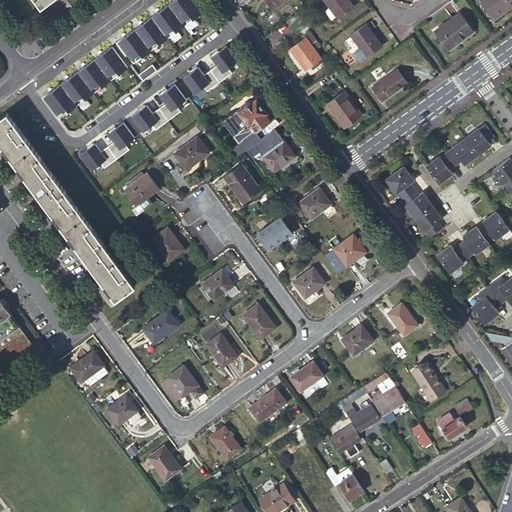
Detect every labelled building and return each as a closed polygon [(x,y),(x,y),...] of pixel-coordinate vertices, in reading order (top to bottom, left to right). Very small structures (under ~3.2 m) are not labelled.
[(203,6),(198,0),(178,0),(175,3),(187,18),(203,6)] [(266,0),(274,10),(287,0),(266,0)] [(326,0),(340,18),(355,7),(349,0),(326,0)] [(511,0),(484,0),(497,18),(511,7),(511,0)] [(186,19),(174,5),(159,16),(172,30),(186,19)] [(450,49),(474,32),(461,13),(437,31),(450,49)] [(170,31),(158,17),(144,28),(156,42),(170,31)] [(367,24),(372,30),(377,26),(373,20),(367,24)] [(368,56),(383,45),(372,30),(367,24),(352,35),(368,56)] [(155,43),(142,29),(127,41),(140,55),(155,43)] [(307,70),(322,59),(315,50),(321,45),(310,31),(304,36),(307,39),(292,50),(307,70)] [(209,55),(223,72),(238,60),(224,43),(209,55)] [(129,63),(116,48),(102,61),(114,75),(129,63)] [(113,76),(101,61),(85,73),(98,88),(113,76)] [(182,77),(193,93),(211,81),(199,65),(182,77)] [(384,100),(409,82),(400,70),(375,88),(384,100)] [(96,89),(84,74),(69,86),(81,101),(96,89)] [(160,90),(167,108),(185,101),(178,82),(160,90)] [(80,102),(68,87),(52,98),(64,114),(80,102)] [(346,127),(363,114),(346,92),(329,104),(346,127)] [(258,142),(261,139),(257,132),(266,126),(265,125),(273,119),(257,98),(252,102),(251,101),(250,101),(249,101),(248,101),(247,102),(246,102),(246,104),(246,105),(224,121),(239,143),(231,149),(237,157),(246,150),(258,142)] [(148,102),(130,114),(141,131),(159,119),(148,102)] [(7,112),(0,117),(0,142),(116,299),(135,285),(7,112)] [(121,147),(135,135),(122,119),(107,132),(121,147)] [(479,128),(466,137),(478,154),(491,145),(488,141),(494,136),(485,124),(479,128)] [(90,169),(107,157),(101,149),(113,140),(106,131),(78,152),(90,169)] [(211,154),(198,137),(175,153),(189,171),(211,154)] [(453,148),(447,152),(456,164),(462,160),(465,164),(478,154),(466,137),(452,147),(453,148)] [(296,155),(284,140),(266,153),(277,169),(296,155)] [(258,142),(246,150),(251,156),(262,148),(258,142)] [(440,155),(426,165),(439,183),(453,173),(450,169),(456,164),(447,152),(441,156),(440,155)] [(511,159),(510,157),(492,170),(503,184),(504,183),(508,188),(511,185),(511,159)] [(262,189),(243,164),(225,177),(244,202),(262,189)] [(403,165),(386,178),(396,192),(398,191),(402,197),(414,188),(410,182),(413,179),(403,165)] [(148,173),(144,176),(128,187),(125,190),(135,202),(137,205),(147,198),(159,188),(148,173)] [(128,187),(144,176),(142,173),(127,185),(128,187)] [(331,203),(319,188),(301,201),(312,215),(313,217),(331,203)] [(414,188),(402,197),(406,203),(405,204),(415,217),(432,205),(422,191),(418,194),(414,188)] [(152,204),(147,198),(137,205),(135,202),(131,205),(138,215),(152,204)] [(301,201),(298,203),(309,217),(312,215),(301,201)] [(432,205),(415,217),(425,231),(426,230),(430,236),(433,234),(442,227),(438,221),(442,218),(432,205)] [(509,228),(496,211),(483,221),(486,225),(479,229),(488,241),(495,237),(495,238),(509,228)] [(283,237),(283,238),(292,232),(281,216),(258,233),(269,247),(283,237)] [(479,229),(476,225),(463,235),(466,240),(459,244),(468,256),(474,252),(475,253),(489,242),(488,241),(479,229)] [(184,249),(168,227),(152,238),(169,260),(184,249)] [(334,248),(336,251),(345,263),(347,266),(366,251),(361,244),(358,241),(353,234),(334,248)] [(285,241),(283,238),(283,237),(269,247),(272,251),(285,241)] [(462,261),(468,256),(459,244),(453,248),(450,244),(437,255),(450,272),(463,262),(462,261)] [(345,263),(336,251),(332,254),(340,266),(345,263)] [(326,282),(314,267),(295,281),(306,297),(326,282)] [(234,285),(223,269),(203,283),(215,299),(234,285)] [(489,286),(501,303),(507,299),(511,304),(511,303),(511,276),(505,282),(502,277),(489,286)] [(471,306),(483,323),(490,319),(493,317),(499,312),(495,307),(501,303),(489,286),(476,296),(480,300),(471,306)] [(0,371),(8,371),(13,358),(28,358),(33,344),(20,326),(21,326),(0,297),(0,371)] [(420,326),(402,302),(388,312),(407,336),(420,326)] [(277,327),(259,303),(243,314),(261,338),(277,327)] [(180,324),(168,309),(143,327),(155,343),(180,324)] [(374,340),(362,324),(343,338),(355,354),(374,340)] [(511,336),(508,335),(487,331),(491,337),(503,340),(506,344),(502,347),(511,360),(511,336)] [(238,355),(221,333),(207,343),(224,366),(238,355)] [(82,381),(85,379),(104,365),(105,364),(94,349),(71,367),(82,381)] [(324,374),(313,361),(291,377),(302,391),(324,374)] [(446,390),(427,361),(413,371),(431,399),(446,390)] [(104,365),(85,379),(89,386),(109,371),(104,365)] [(199,385),(184,365),(168,377),(183,396),(199,385)] [(392,377),(389,370),(365,386),(369,392),(392,377)] [(401,391),(397,384),(375,398),(385,414),(405,400),(400,392),(401,391)] [(369,392),(365,386),(359,389),(340,402),(354,424),(356,423),(361,431),(380,419),(370,404),(357,412),(352,403),(369,392)] [(286,401),(276,388),(250,407),(260,421),(286,401)] [(119,424),(129,416),(138,410),(139,409),(127,393),(107,408),(119,424)] [(473,408),(467,398),(455,406),(461,416),(473,408)] [(138,410),(129,416),(134,422),(142,416),(138,410)] [(438,420),(440,424),(443,428),(449,437),(467,426),(460,416),(455,420),(450,413),(438,420)] [(317,417),(312,420),(301,427),(305,432),(318,424),(321,429),(324,427),(317,417)] [(432,442),(420,423),(413,427),(425,447),(432,442)] [(361,439),(352,424),(332,437),(341,452),(361,439)] [(242,448),(225,426),(211,436),(228,458),(242,448)] [(302,446),(308,442),(299,429),(293,433),(302,446)] [(164,444),(149,456),(166,479),(181,467),(164,444)] [(386,458),(379,462),(386,473),(394,469),(386,458)] [(330,469),(327,472),(336,486),(340,483),(336,478),(330,469)] [(353,474),(350,469),(336,478),(340,483),(353,474)] [(350,500),(364,490),(353,474),(340,483),(350,500)] [(275,511),(295,499),(284,483),(261,498),(270,511),(275,511)] [(471,511),(462,497),(447,507),(450,511),(471,511)] [(248,511),(241,501),(225,511),(248,511)]
